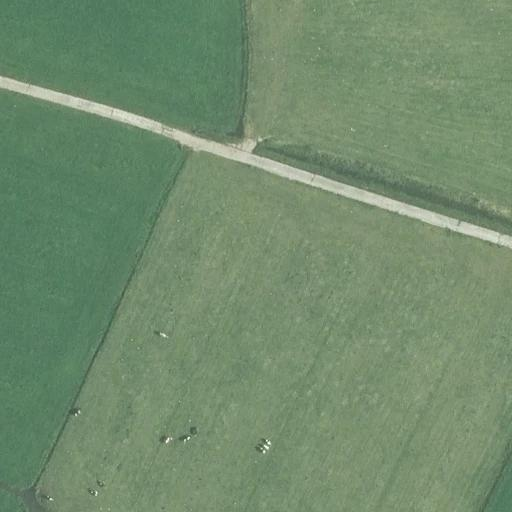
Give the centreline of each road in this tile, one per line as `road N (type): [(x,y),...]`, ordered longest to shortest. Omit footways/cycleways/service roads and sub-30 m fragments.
road 1 (track): [(511,246),(237,157),(253,142)]
road 2 (track): [(237,157),(0,87)]
